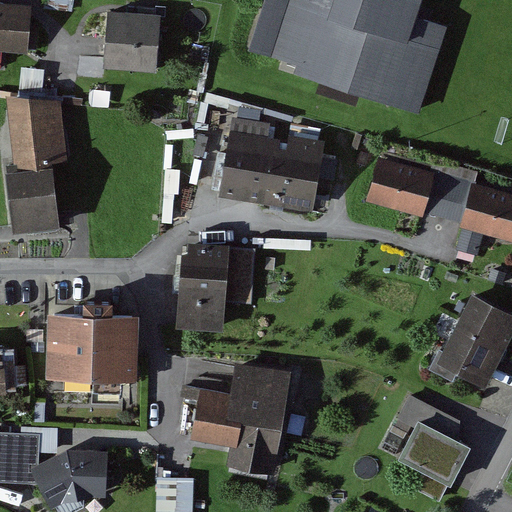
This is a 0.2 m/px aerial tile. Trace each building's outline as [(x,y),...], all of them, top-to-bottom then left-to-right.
[(269,0),(252,52),(426,109),(452,33),(420,22),(426,0),(269,0)] [(0,46),(30,46),(29,1),(0,1),(0,46)] [(159,7),(109,5),(108,32),(158,34),(159,7)] [(21,164),(12,164),(14,225),(59,224),(58,165),(70,165),(68,94),(19,95),(21,164)] [(322,139),(242,115),(220,188),(300,213),(322,139)] [(433,176),(383,159),(371,195),(421,212),(433,176)] [(511,229),(511,196),(475,182),(463,216),(510,234),(511,229)] [(225,323),(231,243),(184,240),(178,320),(225,323)] [(511,336),(511,312),(474,294),(439,365),(487,388),(511,336)] [(141,372),(139,314),(57,315),(57,361),(93,361),(93,373),(141,372)] [(12,348),(0,347),(0,395),(12,395),(12,348)] [(297,372),(243,363),(238,391),(203,385),(195,437),(234,444),(231,463),(280,471),(297,372)] [(466,418),(414,392),(386,448),(429,470),(420,489),(442,500),(471,441),(458,434),(466,418)] [(110,502),(109,451),(46,453),(45,433),(0,434),(0,483),(37,482),(37,504),(110,502)] [(197,511),(198,475),(158,475),(157,511),(197,511)]
